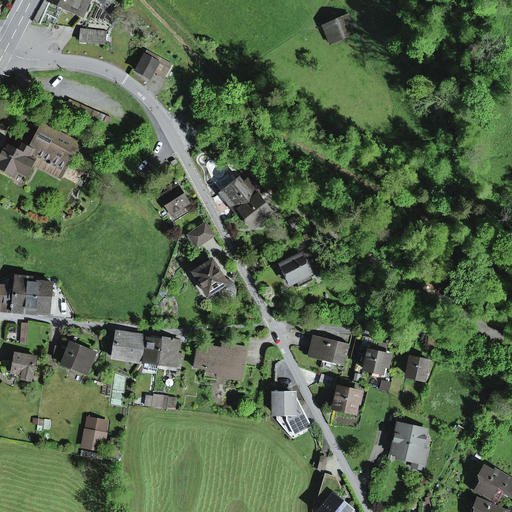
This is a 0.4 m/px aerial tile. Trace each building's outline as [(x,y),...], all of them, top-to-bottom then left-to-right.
[(46,0),(43,0),(33,22),(38,24),(49,1),(48,1),(46,0)] [(48,0),(48,1),(49,1),(83,17),(90,0),(48,0)] [(116,9),(111,15),(116,19),(122,13),(116,9)] [(351,34),(355,32),(349,17),(345,19),(351,34)] [(345,19),(323,28),(330,43),(351,34),(345,19)] [(81,30),(80,41),(105,44),(106,32),(81,30)] [(150,78),(154,71),(163,76),(170,63),(147,51),(136,70),(150,78)] [(14,146),(12,148),(7,145),(0,157),(0,167),(16,176),(18,172),(26,176),(34,162),(47,169),(51,162),(64,169),(77,144),(43,126),(33,145),(37,147),(35,151),(20,144),(18,148),(14,146)] [(60,176),(64,169),(51,162),(47,169),(60,176)] [(240,210),(256,197),(257,198),(260,195),(249,182),(243,187),(231,171),(217,182),(225,192),(222,193),(238,213),(241,210),(240,210)] [(168,192),(160,197),(171,214),(172,213),(175,217),(184,211),(181,207),(188,203),(177,186),(173,188),(171,185),(166,188),(168,192)] [(236,214),(238,213),(222,193),(221,195),(236,214)] [(269,213),(257,198),(256,197),(240,210),(241,210),(253,225),(259,220),(262,223),(269,218),(266,214),(269,213)] [(289,221),(294,228),(299,224),(295,218),(289,221)] [(206,223),(193,232),(202,244),(214,236),(206,223)] [(188,235),(191,239),(196,248),(202,244),(193,232),(188,235)] [(283,248),(262,259),(266,267),(287,256),(283,248)] [(296,280),(299,287),(312,280),(304,265),(306,264),(301,255),(297,257),(295,254),(288,257),(290,261),(282,265),(283,266),(281,267),(281,269),(282,272),(284,273),(286,272),(291,282),(296,280)] [(218,289),(226,284),(224,280),(212,261),(194,273),(199,281),(198,283),(199,285),(200,287),(202,286),(208,295),(218,289)] [(13,309),(26,310),(29,278),(16,277),(16,280),(10,280),(9,288),(15,288),(13,308),(13,309)] [(36,278),(29,278),(26,310),(46,312),(50,312),(51,296),(51,293),(52,284),(35,282),(36,278)] [(231,296),(234,291),(235,288),(233,283),(227,280),(224,280),(226,284),(218,289),(220,294),(225,297),(231,296)] [(13,308),(15,288),(9,288),(0,286),(0,310),(13,312),(13,309),(13,308)] [(116,344),(110,343),(108,354),(114,355),(114,356),(141,361),(145,336),(118,331),(116,344)] [(327,358),(311,354),(316,337),(312,336),(306,357),(326,362),(327,358)] [(326,362),(344,366),(348,348),(335,344),(336,341),(316,336),(316,337),(311,354),(327,358),(326,362)] [(385,355),(387,346),(379,344),(379,342),(373,339),(363,336),(362,340),(361,345),(371,348),(371,346),(378,348),(377,353),(385,355)] [(183,354),(178,353),(180,340),(162,337),(162,340),(158,363),(176,366),(180,367),(183,354)] [(149,338),(145,361),(147,361),(158,363),(162,340),(151,338),(149,338)] [(352,357),(358,359),(361,345),(362,340),(356,338),(352,357)] [(429,338),(428,347),(441,349),(442,339),(429,338)] [(95,352),(71,343),(67,351),(63,362),(62,364),(82,372),(87,358),(92,360),(95,352)] [(231,379),(242,381),(248,348),(227,344),(227,349),(221,348),(210,346),(209,351),(197,349),(194,368),(209,370),(209,368),(218,369),(223,370),(222,375),(232,376),(231,379)] [(53,358),(63,362),(67,351),(55,346),(53,358)] [(388,365),(390,356),(385,355),(377,353),(378,348),(371,346),(371,348),(370,351),(369,351),(365,368),(373,370),(372,375),(372,377),(377,378),(378,377),(379,372),(381,372),(382,364),(388,365)] [(36,357),(16,354),(13,372),(22,374),(33,376),(36,357)] [(82,372),(87,374),(92,360),(87,358),(82,372)] [(411,358),(407,375),(423,379),(426,366),(429,367),(430,362),(411,358)] [(148,371),(156,372),(158,363),(147,361),(146,366),(149,366),(148,371)] [(232,376),(222,375),(223,370),(218,369),(217,377),(231,379),(232,376)] [(336,379),(322,374),(319,384),(333,388),(336,379)] [(492,388),(486,397),(492,401),(499,393),(492,388)] [(339,389),(334,407),(354,412),(357,399),(360,400),(361,394),(339,389)] [(298,434),(311,427),(296,397),(293,398),(293,394),(274,394),(274,414),(277,414),(290,414),(290,419),(298,434)] [(145,405),(162,408),(175,409),(177,398),(169,397),(169,396),(154,395),(153,397),(146,396),(145,405)] [(277,420),(284,429),(291,437),(298,434),(290,419),(290,414),(277,414),(277,420)] [(106,423),(88,420),(84,446),(101,449),(106,423)] [(426,430),(398,424),(391,453),(413,458),(425,461),(427,450),(422,449),(426,430)] [(109,444),(107,458),(117,460),(119,446),(109,444)] [(104,454),(81,450),(80,456),(103,460),(104,454)] [(321,456),(319,466),(325,468),(327,458),(321,456)] [(411,467),(423,470),(425,461),(413,458),(411,467)] [(511,497),(511,481),(494,471),(493,473),(484,468),(481,473),(482,477),(479,481),(480,484),(477,489),(483,492),(481,494),(496,503),(503,492),(511,497)] [(477,489),(480,484),(479,481),(482,477),(481,473),(471,488),(481,494),(483,492),(477,489)] [(335,478),(326,476),(319,500),(325,505),(332,496),(336,499),(340,488),(335,478)] [(336,499),(332,496),(325,505),(320,511),(348,511),(350,511),(336,499)] [(511,511),(511,507),(508,511),(477,498),(474,506),(475,510),(474,511),(511,511)]
